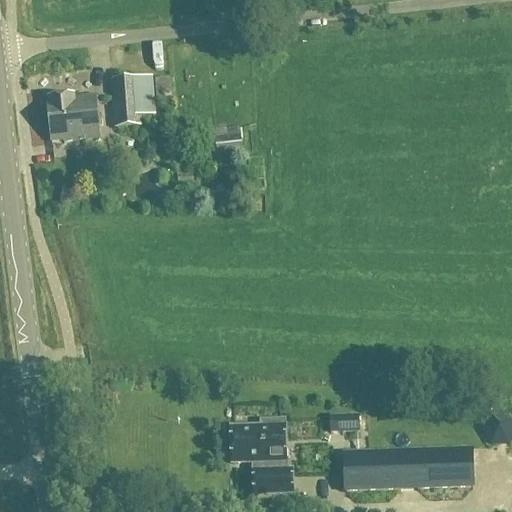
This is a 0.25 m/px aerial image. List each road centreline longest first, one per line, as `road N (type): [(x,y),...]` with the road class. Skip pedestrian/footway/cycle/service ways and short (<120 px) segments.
road 1 (unclassified): [(0,49),(470,0)]
road 2 (tertiary): [(49,511),(0,111)]
